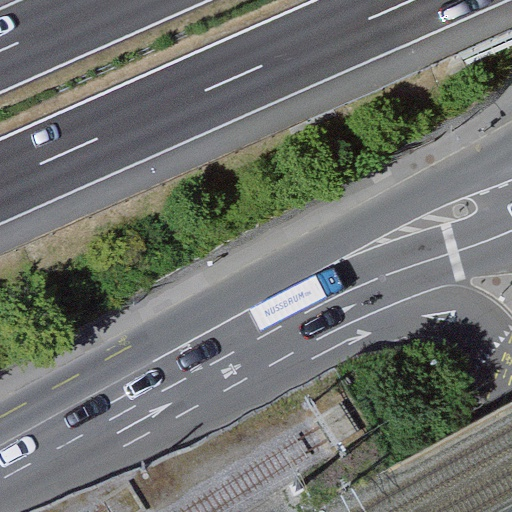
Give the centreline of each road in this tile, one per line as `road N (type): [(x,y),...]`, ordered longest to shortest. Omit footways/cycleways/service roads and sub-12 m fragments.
road 1 (motorway): [(0,183),(417,0)]
road 2 (secondary): [(0,457),(289,306)]
road 3 (secondary): [(289,306),(511,192)]
road 4 (secondary): [(289,306),(463,319),(496,339),(511,364)]
road 5 (motorway): [(113,0),(0,49)]
